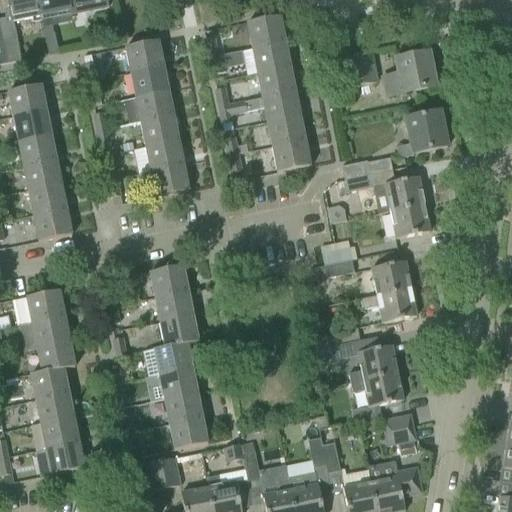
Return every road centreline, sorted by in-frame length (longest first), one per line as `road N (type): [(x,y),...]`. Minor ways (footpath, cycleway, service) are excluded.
road 1 (unclassified): [(443,511),(511,76)]
road 2 (residential): [(0,271),(316,215)]
